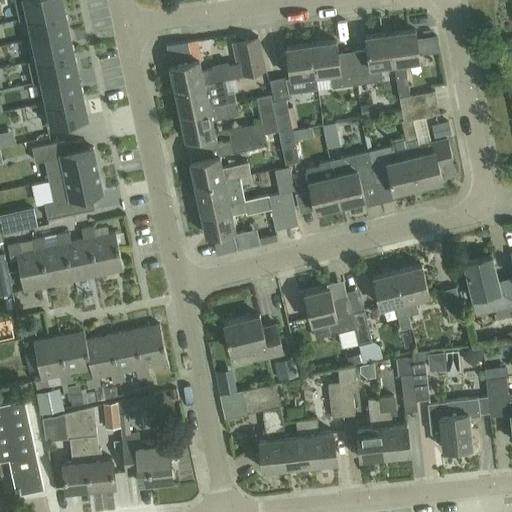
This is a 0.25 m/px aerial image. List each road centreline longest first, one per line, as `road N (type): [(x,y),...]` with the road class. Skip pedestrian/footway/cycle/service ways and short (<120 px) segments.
road 1 (residential): [(478,204),(450,220),(181,288)]
road 2 (residential): [(124,25),(181,288)]
road 3 (residential): [(269,511),(511,485)]
road 4 (residential): [(181,288),(224,511)]
road 5 (residential): [(446,0),(481,174),(478,204)]
road 6 (residential): [(124,25),(304,0)]
